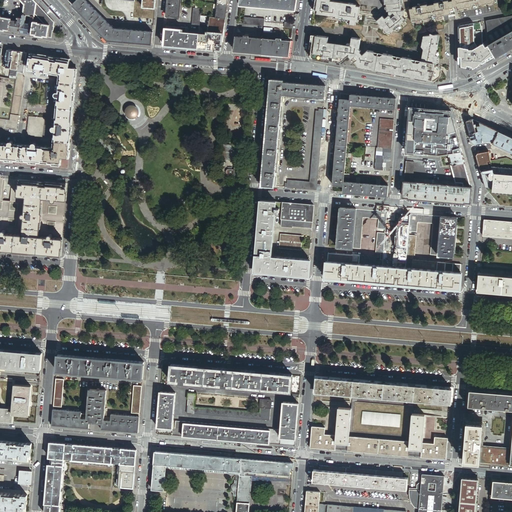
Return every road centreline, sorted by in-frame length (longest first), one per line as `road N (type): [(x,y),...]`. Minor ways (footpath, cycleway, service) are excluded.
road 1 (tertiary): [(243,309),(66,295)]
road 2 (residential): [(302,454),(146,441)]
road 3 (tertiary): [(156,323),(312,335)]
road 4 (residential): [(454,468),(302,454)]
road 5 (tertiary): [(466,330),(314,316)]
road 6 (tertiary): [(312,335),(464,348)]
road 7 (residential): [(261,66),(252,193)]
road 8 (residential): [(334,73),(323,199)]
road 9 (residential): [(87,51),(77,175)]
road 10 (residential): [(77,175),(66,295)]
road 11 (residential): [(464,348),(454,468)]
